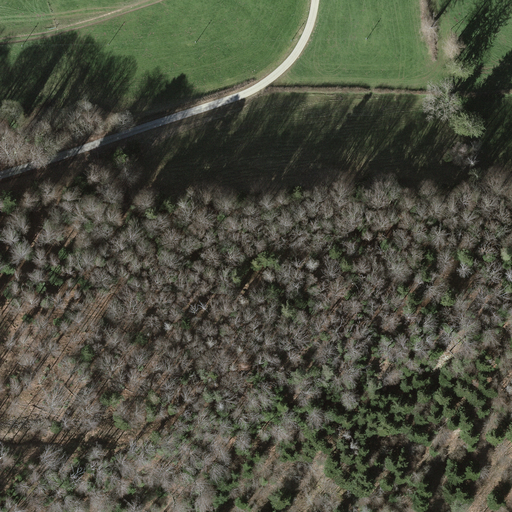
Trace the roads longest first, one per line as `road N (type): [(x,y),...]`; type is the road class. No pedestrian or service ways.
road 1 (track): [(0,175),(258,86),(297,51),(314,0)]
road 2 (track): [(143,0),(0,46)]
